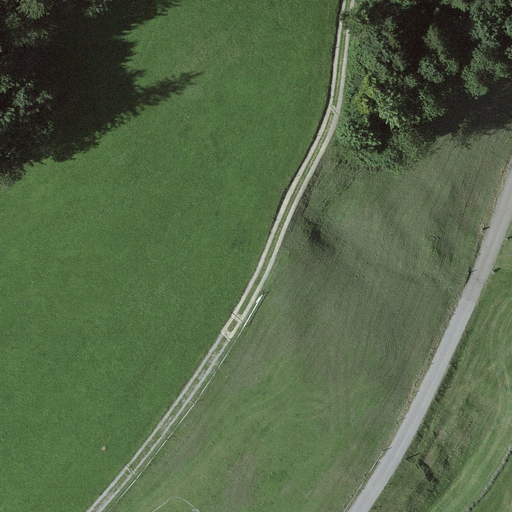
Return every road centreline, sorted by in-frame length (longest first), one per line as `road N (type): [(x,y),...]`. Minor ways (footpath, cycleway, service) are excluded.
road 1 (track): [(347,0),(332,113),(232,328),(95,511)]
road 2 (unclassified): [(357,511),(437,373),(511,196)]
